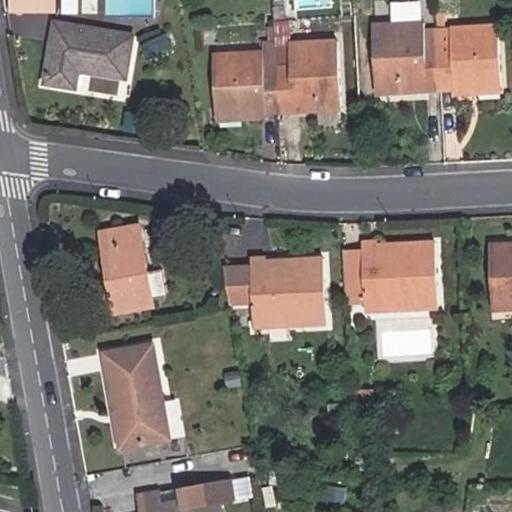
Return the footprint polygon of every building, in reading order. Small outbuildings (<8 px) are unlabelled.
[(11,0),(12,11),(59,11),(59,0),(11,0)] [(141,18),(69,5),(57,63),(91,69),(95,51),(134,57),(141,18)] [(442,70),(440,18),(428,18),(428,10),(379,12),(381,82),(401,81),(400,71),(442,70)] [(505,15),(440,18),(442,70),(443,81),(507,78),(505,15)] [(292,56),(281,56),(283,90),(321,89),(322,101),(342,99),(338,29),(291,30),(292,56)] [(281,56),(280,31),(272,31),(272,40),(265,40),(219,41),(222,104),(284,102),(283,90),(281,56)] [(400,71),(401,81),(443,81),(442,70),(400,71)] [(443,81),(443,92),(507,91),(507,78),(443,81)] [(321,89),(283,90),(284,102),(322,101),(321,89)] [(223,118),(284,115),(284,102),(222,104),(223,118)] [(104,214),(119,296),(156,290),(143,208),(104,214)] [(369,233),(371,301),(444,300),(441,240),(394,241),(392,233),(369,233)] [(511,236),(501,237),(503,298),(511,298),(511,236)] [(249,241),(252,315),(327,316),(328,251),(272,251),(271,240),(249,241)] [(177,267),(164,268),(166,293),(179,292),(177,267)] [(98,338),(116,432),(163,424),(147,330),(98,338)] [(382,385),(363,386),(364,405),(384,404),(382,385)] [(183,398),(167,400),(170,432),(186,431),(183,398)] [(138,511),(213,511),(211,499),(178,504),(176,497),(231,488),(228,467),(172,475),(175,492),(136,498),(138,511)] [(236,478),(238,496),(254,495),(252,477),(236,478)]
